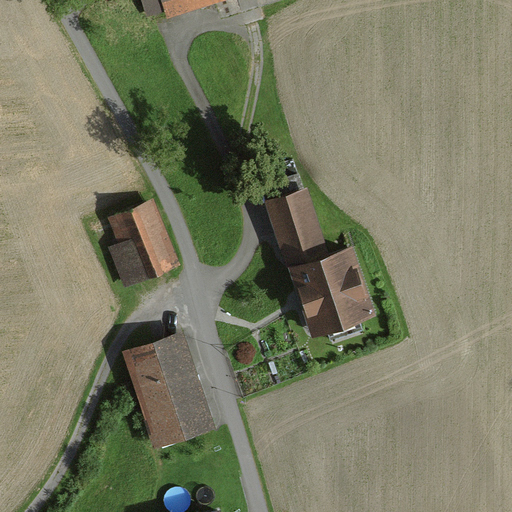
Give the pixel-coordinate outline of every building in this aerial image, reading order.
[(139,0),(144,13),(166,7),(169,17),(221,0),(139,0)] [(309,179),(269,192),(289,255),(330,241),(309,179)] [(154,194),(111,211),(120,236),(110,240),(126,280),(179,259),(154,194)] [(356,232),(330,241),(289,255),(314,326),(379,305),(356,232)] [(184,324),(124,344),(155,441),(216,421),(184,324)] [(224,511),(222,502),(187,511),(224,511)]
